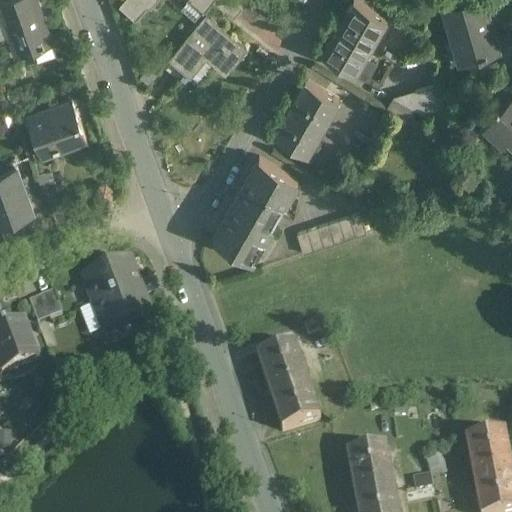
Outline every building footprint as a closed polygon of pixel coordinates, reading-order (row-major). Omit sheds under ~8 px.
[(38,0),(0,0),(0,4),(17,51),(34,45),(38,57),(39,56),(57,49),(38,0)] [(120,0),(119,1),(135,15),(147,0),(150,2),(151,0),(195,0),(203,7),(202,9),(203,10),(211,0),(120,0)] [(242,5),(236,0),(214,0),(233,16),(242,5)] [(387,16),(359,0),(351,0),(322,50),(355,70),(387,16)] [(453,0),(444,3),(460,57),(499,45),(485,0),(453,0)] [(246,45),(207,12),(170,56),(186,70),(202,50),(226,70),(246,45)] [(339,97),(306,78),(274,132),(307,151),(339,97)] [(439,82),(394,95),(388,106),(408,119),(415,107),(419,106),(420,113),(445,106),(439,82)] [(511,90),(484,120),(504,139),(508,134),(511,137),(511,90)] [(72,97),(27,115),(43,154),(87,137),(72,97)] [(259,155),(213,235),(251,257),(298,178),(259,155)] [(16,165),(0,171),(0,222),(34,210),(16,165)] [(53,176),(40,181),(49,208),(63,203),(53,176)] [(360,210),(297,231),(303,251),(366,230),(360,210)] [(130,263),(85,280),(105,332),(150,315),(130,263)] [(53,292),(29,302),(38,324),(62,315),(53,292)] [(325,317),(304,325),(308,336),(329,328),(325,317)] [(23,319),(6,325),(6,324),(2,325),(2,326),(0,327),(0,367),(2,372),(38,358),(23,319)] [(328,328),(310,336),(314,347),(333,340),(328,328)] [(320,421),(295,345),(257,357),(282,433),(320,421)] [(511,466),(505,431),(466,439),(479,511),(507,511),(511,511),(511,466)] [(399,511),(387,446),(347,454),(358,511),(399,511)]
